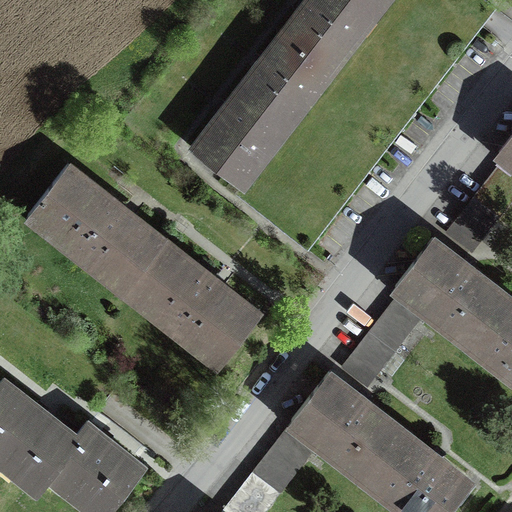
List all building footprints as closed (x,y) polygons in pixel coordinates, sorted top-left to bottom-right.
[(285,128),(240,185),(234,193),(308,250),(497,8),(486,0),(384,0),(374,14),(329,71),(285,128)] [(280,33),(329,71),(374,14),(355,0),(305,0),(303,4),(280,33)] [(355,0),(374,14),(384,0),(355,0)] [(236,90),(285,128),(329,71),(280,33),(259,60),(236,90)] [(285,128),(236,90),(213,119),(191,147),(240,185),(285,128)] [(511,132),(498,151),(506,157),(511,161),(511,132)] [(511,199),(511,161),(506,157),(475,197),(499,216),(511,199)] [(124,289),(163,237),(113,198),(67,163),(27,215),(124,289)] [(472,251),(499,216),(475,197),(448,233),(472,251)] [(163,237),(124,289),(220,363),(260,311),(208,271),(163,237)] [(466,339),(503,291),(471,266),(433,237),(396,284),(404,290),(428,309),(466,339)] [(428,309),(404,290),(371,332),(395,350),(428,309)] [(511,297),(503,291),(466,339),(511,374),(511,297)] [(395,350),(371,332),(343,367),(367,386),(395,350)] [(361,472),(398,425),(369,402),(329,371),(292,418),(297,422),(321,441),(361,472)] [(0,458),(37,487),(48,473),(47,472),(76,435),(39,406),(3,378),(0,381),(0,458)] [(47,472),(48,473),(98,511),(104,511),(142,464),(114,443),(86,421),(76,435),(47,472)] [(321,441),(297,422),(257,473),(281,492),(321,441)] [(398,425),(361,472),(412,511),(446,511),(470,482),(435,454),(398,425)] [(233,511),(264,511),(281,492),(257,473),(229,508),(233,511)]
